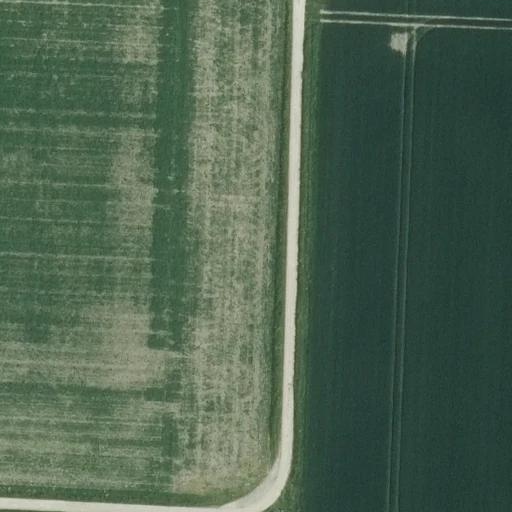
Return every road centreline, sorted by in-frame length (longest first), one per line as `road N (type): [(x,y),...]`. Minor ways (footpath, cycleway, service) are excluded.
road 1 (unclassified): [(301,0),(282,469),(272,494),(247,511)]
road 2 (unclassified): [(182,511),(0,504)]
